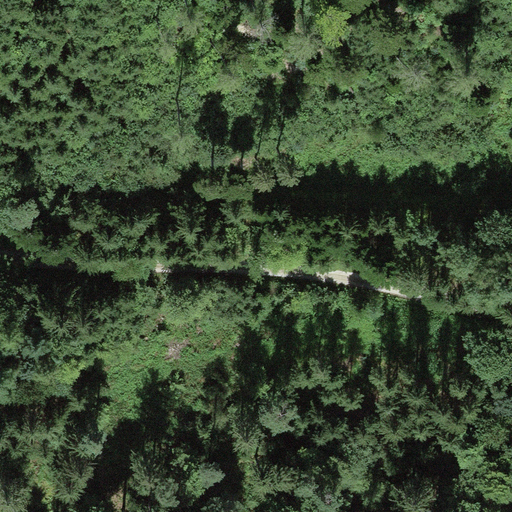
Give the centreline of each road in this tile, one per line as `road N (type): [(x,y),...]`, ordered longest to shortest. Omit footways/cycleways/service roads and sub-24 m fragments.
road 1 (track): [(511,302),(245,265),(42,260),(0,250)]
road 2 (track): [(0,192),(139,187),(511,151)]
road 3 (track): [(0,434),(79,393),(446,292)]
